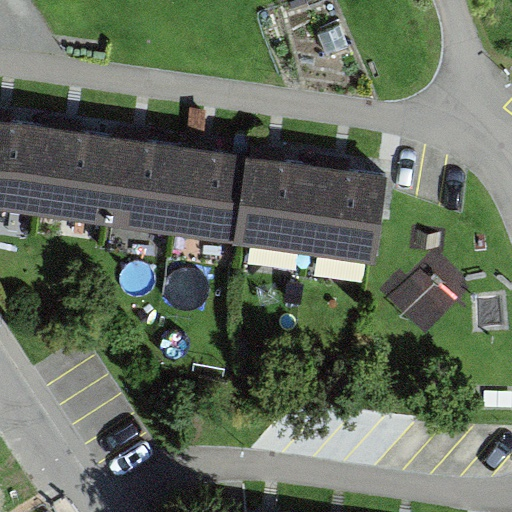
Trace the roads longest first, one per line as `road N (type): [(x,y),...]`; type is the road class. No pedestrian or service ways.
road 1 (residential): [(0,63),(488,135)]
road 2 (residential): [(511,498),(318,476),(189,472),(117,511)]
road 3 (residential): [(86,511),(0,381)]
road 4 (residential): [(451,0),(488,135)]
